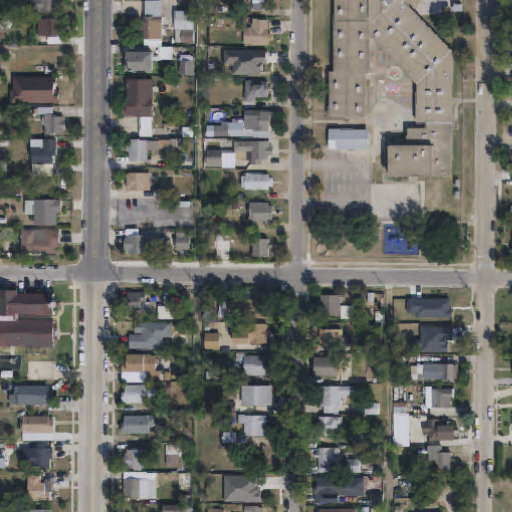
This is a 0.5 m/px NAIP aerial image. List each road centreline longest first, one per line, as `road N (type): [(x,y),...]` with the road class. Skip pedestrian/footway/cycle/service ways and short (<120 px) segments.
road 1 (residential): [(0,267),(511,275)]
road 2 (residential): [(95,511),(101,0)]
road 3 (residential): [(295,511),(301,0)]
road 4 (residential): [(488,511),(490,0)]
